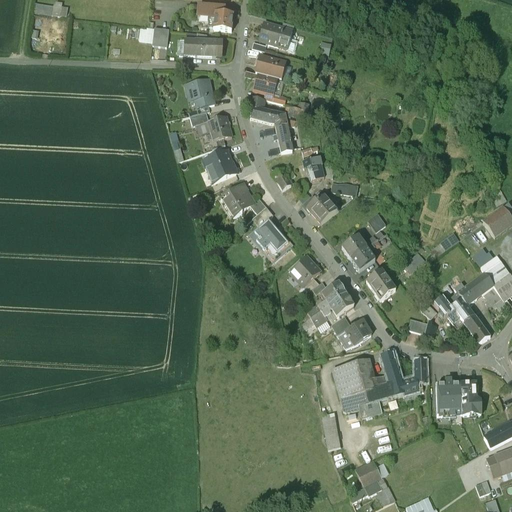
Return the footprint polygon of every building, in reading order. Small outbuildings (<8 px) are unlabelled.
[(64,8),(64,3),(55,3),(55,17),(69,17),(69,8),(64,8)] [(37,4),(36,13),(53,14),(54,6),(37,4)] [(224,10),(199,7),(197,19),(199,19),(198,30),(230,33),(232,16),(223,15),(224,10)] [(282,30),(270,27),(262,25),(258,40),(266,43),(265,45),(276,49),(277,45),(287,48),(291,33),(282,31),(282,30)] [(171,30),(141,29),(141,45),(170,46),(171,30)] [(216,44),(186,42),(185,58),(215,59),(216,44)] [(332,57),(335,44),(324,42),(321,55),(332,57)] [(265,49),(253,45),(251,51),(264,54),(265,49)] [(285,66),(259,59),(255,76),(258,77),(277,82),(281,83),(285,66)] [(277,82),(258,77),(255,94),(267,97),(270,98),(270,97),(272,90),(275,91),(277,82)] [(208,82),(184,87),(187,97),(193,95),(197,111),(209,108),(214,107),(208,82)] [(284,101),(270,97),(270,98),(267,97),(265,102),(283,107),(284,101)] [(209,108),(197,111),(198,117),(206,116),(210,115),(209,108)] [(284,117),(270,115),(252,110),(250,121),(270,126),(275,127),(275,130),(286,127),(284,117)] [(198,117),(190,119),(192,129),(198,128),(208,124),(206,116),(198,117)] [(226,120),(209,124),(208,124),(198,128),(204,148),(211,146),(223,142),(232,140),(226,120)] [(286,127),(275,130),(281,156),(292,154),(286,127)] [(175,152),(182,150),(178,133),(171,135),(175,152)] [(223,142),(211,146),(213,153),(225,148),(223,142)] [(225,148),(213,153),(216,159),(225,155),(228,154),(225,148)] [(310,150),(301,152),(303,159),(313,156),(312,154),(311,151),(310,150)] [(313,156),(303,159),(305,165),(314,162),(319,161),(317,153),(312,154),(313,156)] [(216,159),(203,164),(206,172),(210,170),(216,184),(212,186),(212,187),(225,181),(237,176),(232,164),(229,165),(225,155),(216,159)] [(305,165),(301,166),(302,169),(304,168),(305,171),(306,171),(308,177),(306,177),(307,180),(309,180),(310,184),(320,180),(318,174),(316,169),(314,162),(305,165)] [(282,172),(272,177),(283,193),(292,187),(282,172)] [(237,176),(225,181),(227,188),(239,182),(237,176)] [(333,182),(331,195),(358,198),(360,185),(333,182)] [(304,183),(297,186),(301,197),(308,192),(305,185),(304,183)] [(243,186),(225,198),(227,201),(223,204),(233,221),(242,215),(241,214),(249,209),(252,207),(244,195),(247,193),(243,186)] [(311,199),(302,207),(306,212),(316,204),(311,199)] [(317,205),(316,204),(306,212),(310,215),(321,228),(335,215),(328,207),(329,207),(323,200),(317,205)] [(259,201),(252,207),(249,209),(257,217),(266,210),(259,201)] [(273,218),(266,210),(257,217),(256,218),(262,226),(267,222),(268,222),(273,218)] [(511,223),(502,211),(482,226),(495,242),(511,228),(511,223)] [(377,217),(368,224),(376,235),(385,228),(377,217)] [(262,226),(252,234),(258,242),(256,244),(273,264),(290,249),(282,239),(283,237),(282,236),(282,235),(281,235),(280,234),(279,234),(278,235),(268,222),(267,222),(262,226)] [(380,234),(363,246),(366,251),(372,247),(383,239),(380,234)] [(430,251),(435,258),(460,242),(456,235),(430,251)] [(357,239),(342,251),(351,263),(366,251),(363,246),(357,239)] [(366,251),(351,263),(359,274),(375,263),(369,254),(374,250),(372,247),(366,251)] [(422,265),(416,258),(409,264),(415,271),(422,265)] [(305,259),(300,265),(301,266),(291,275),(303,290),(304,290),(313,281),(320,275),(305,259)] [(500,265),(474,285),(473,283),(470,285),(471,287),(467,290),(476,302),(493,290),(502,284),(504,282),(510,278),(500,265)] [(382,274),(367,284),(380,304),(396,293),(382,274)] [(419,275),(414,280),(417,284),(423,279),(419,275)] [(313,281),(304,290),(303,290),(302,291),(307,295),(313,291),(319,287),(313,281)] [(502,284),(493,290),(493,291),(497,297),(507,290),(504,287),(502,284)] [(319,287),(313,291),(317,296),(326,290),(323,285),(319,287)] [(338,286),(322,297),(323,297),(321,298),(324,302),(325,301),(327,304),(319,309),(322,314),(346,298),(338,286)] [(467,290),(445,306),(450,312),(462,304),(466,310),(476,302),(467,290)] [(493,291),(483,300),(487,304),(485,306),(489,311),(491,310),(501,303),(497,297),(493,291)] [(346,298),(322,314),(326,320),(330,317),(329,315),(333,312),(338,320),(354,310),(346,298)] [(462,304),(450,312),(445,306),(442,301),(433,309),(445,324),(448,322),(456,333),(463,327),(474,320),(466,310),(462,304)] [(424,304),(418,310),(424,317),(430,323),(436,317),(424,304)] [(318,308),(305,317),(307,319),(309,318),(311,321),(322,314),(319,309),(318,308)] [(322,314),(311,321),(313,325),(311,326),(312,328),(326,320),(322,314)] [(490,341),(474,320),(463,327),(479,347),(490,341)] [(427,327),(411,322),(408,333),(424,338),(427,327)] [(363,323),(338,338),(346,351),(355,348),(371,338),(363,323)] [(392,356),(382,359),(389,383),(399,380),(392,356)] [(366,363),(347,368),(349,375),(354,391),(356,398),(374,392),(371,382),(366,363)] [(416,380),(401,384),(404,395),(403,396),(403,397),(417,393),(423,393),(423,386),(426,385),(425,364),(415,364),(416,380)] [(349,375),(334,380),(339,395),(354,391),(349,375)] [(385,378),(371,382),(374,392),(388,388),(385,378)] [(399,380),(389,383),(391,388),(394,398),(403,396),(404,395),(401,384),(400,380),(399,380)] [(461,418),(460,387),(451,387),(451,383),(445,383),(445,387),(435,387),(436,419),(443,419),(443,417),(455,416),(455,418),(461,418)] [(475,386),(460,387),(461,418),(480,417),(480,404),(477,402),(475,402),(475,386)] [(374,392),(356,398),(359,409),(379,403),(394,398),(391,388),(374,392)] [(497,401),(491,404),(496,414),(497,414),(502,411),(497,401)] [(379,403),(359,409),(362,421),(382,415),(379,403)] [(496,414),(486,419),(489,425),(491,424),(490,422),(493,421),(499,419),(497,414),(496,414)] [(331,416),(324,418),(327,434),(334,433),(331,416)] [(511,425),(498,433),(504,444),(511,439),(511,425)] [(498,433),(484,441),(490,452),(504,444),(498,433)] [(378,434),(350,443),(352,452),(381,444),(378,434)] [(490,452),(484,441),(478,444),(484,455),(490,452)] [(511,451),(494,459),(486,463),(493,482),(511,474),(511,451)] [(373,463),(355,472),(364,491),(382,482),(373,463)] [(486,484),(475,489),(479,500),(490,495),(486,484)] [(432,511),(428,500),(405,510),(406,511),(432,511)] [(500,511),(497,501),(487,504),(489,511),(500,511)]
